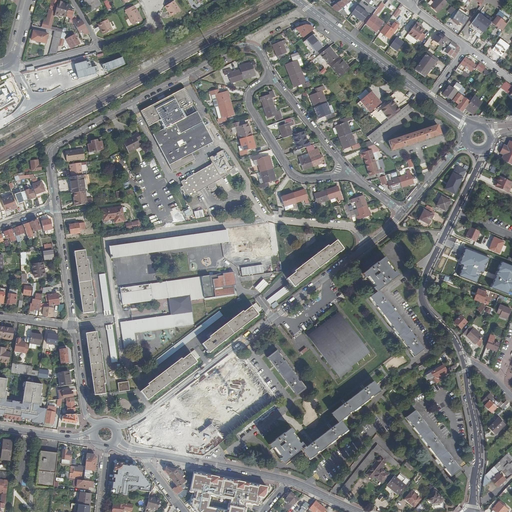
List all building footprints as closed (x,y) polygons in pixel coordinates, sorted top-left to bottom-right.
[(58,2),(58,0),(51,0),(49,9),(51,10),(56,11),(58,2)] [(100,5),(96,0),(84,0),(90,10),(95,8),(100,5)] [(114,6),(110,0),(108,0),(105,2),(109,9),(114,6)] [(352,0),(341,0),(332,7),(337,11),(344,18),(348,14),(342,8),(352,0)] [(447,2),(445,0),(435,0),(430,6),(437,13),(447,2)] [(180,11),(174,1),(165,6),(171,16),(180,11)] [(68,8),(69,5),(58,2),(56,11),(55,14),(66,17),(68,8)] [(142,20),(136,8),(136,9),(134,5),(125,10),(133,25),(142,20)] [(368,14),(357,6),(351,14),(362,22),(368,14)] [(452,6),(447,12),(451,15),(455,9),(452,6)] [(72,20),(74,10),(68,8),(66,17),(65,20),(67,20),(67,19),(70,20),(69,23),(74,24),(73,21),(72,20)] [(55,14),(56,11),(51,10),(47,25),(48,25),(47,29),(51,29),(52,26),(55,14)] [(464,15),(458,10),(451,20),(458,24),(459,21),(464,24),(468,17),(466,16),(467,15),(465,13),(464,15)] [(498,26),(497,29),(501,32),(507,24),(504,22),(505,21),(502,19),(504,15),(500,12),(499,11),(491,22),(490,23),(492,24),(493,22),(498,26)] [(491,22),(479,13),(471,23),(483,32),(490,23),(491,22)] [(376,32),(382,24),(374,17),(375,16),(373,14),(372,16),(366,24),(370,27),(370,28),(376,32)] [(103,35),(113,30),(108,19),(98,24),(103,35)] [(88,33),(81,20),(77,22),(76,20),(73,21),(74,24),(79,33),(82,37),(83,36),(85,34),(88,33)] [(397,22),(395,21),(391,27),(387,23),(380,32),(389,39),(399,25),(396,23),(397,22)] [(424,31),(415,24),(408,34),(417,40),(418,39),(421,41),(426,36),(422,33),(424,31)] [(296,28),(292,31),(297,36),(300,33),(303,37),(314,29),(309,25),(305,25),(296,28)] [(46,43),(48,34),(34,30),(31,40),(46,43)] [(60,39),(62,32),(55,31),(49,54),(57,53),(59,45),(60,39)] [(436,36),(433,40),(440,45),(442,46),(448,39),(438,32),(436,35),(437,35),(436,36)] [(313,53),(323,46),(313,33),(303,41),(313,53)] [(80,43),(75,34),(66,39),(71,48),(80,43)] [(287,39),(273,45),(279,60),(285,57),(283,53),(286,52),(283,44),(289,42),(287,39)] [(450,56),(453,58),(459,51),(458,46),(448,39),(442,46),(445,48),(443,51),(450,56)] [(329,47),(320,54),(328,64),(337,57),(329,47)] [(285,64),(290,76),(301,71),(299,66),(297,60),(300,59),(298,52),(291,55),(293,61),(285,64)] [(428,52),(422,60),(431,67),(437,59),(432,55),(428,52)] [(501,57),(496,53),(492,60),(496,63),(501,57)] [(496,63),(500,66),(504,60),(503,59),(507,55),(504,53),(501,57),(496,63)] [(473,70),(476,65),(473,63),(474,63),(471,61),(470,62),(465,57),(462,62),(460,64),(468,69),(469,67),(473,70)] [(122,58),(101,65),(104,73),(124,66),(122,58)] [(341,59),(331,67),(340,78),(349,69),(341,59)] [(422,60),(415,70),(424,76),(431,67),(422,60)] [(255,61),(239,66),(240,70),(243,79),(255,76),(253,69),(256,68),(255,61)] [(73,65),(77,80),(98,76),(96,67),(91,68),(90,62),(86,63),(85,62),(73,65)] [(475,68),(481,73),(486,67),(480,62),(475,68)] [(231,83),(243,79),(240,70),(232,72),(231,68),(230,69),(230,67),(226,68),(227,70),(223,70),(225,75),(229,74),(231,83)] [(431,67),(424,76),(425,77),(431,70),(432,70),(433,69),(431,67)] [(455,71),(465,78),(467,75),(457,68),(455,71)] [(290,76),(294,87),(302,84),(303,88),(310,85),(309,81),(309,82),(306,83),(304,78),(301,71),(290,76)] [(511,86),(505,81),(500,87),(510,95),(510,96),(511,97),(511,86)] [(462,86),(456,82),(452,88),(449,86),(443,94),(452,100),(458,92),(462,86)] [(0,111),(17,103),(6,83),(0,85),(0,111)] [(310,95),(315,107),(326,102),(322,91),(325,90),(323,86),(316,89),(318,92),(310,95)] [(185,88),(141,111),(173,171),(195,160),(191,153),(213,142),(203,122),(202,122),(200,116),(197,111),(186,117),(182,109),(193,103),(185,88)] [(216,98),(219,106),(231,103),(228,91),(219,93),(218,89),(210,91),(211,96),(215,94),(216,98)] [(365,90),(358,96),(361,100),(357,103),(360,107),(364,104),(371,112),(380,103),(370,92),(369,93),(365,90)] [(264,108),(273,105),(271,98),(275,97),(273,91),(269,92),(270,95),(260,98),(264,108)] [(452,100),(458,104),(463,97),(458,94),(459,92),(458,92),(452,100)] [(455,107),(462,112),(465,108),(469,102),(463,97),(458,104),(455,107)] [(481,102),(473,97),(469,102),(465,108),(473,114),(481,102)] [(389,119),(401,110),(396,104),(399,102),(396,98),(381,110),(379,112),(385,117),(386,116),(389,119)] [(331,114),(326,102),(315,107),(319,118),(327,116),(328,119),(335,116),(334,112),(331,114)] [(234,115),(231,103),(219,106),(222,118),(218,119),(219,119),(217,119),(218,122),(219,121),(220,123),(227,121),(226,117),(234,115)] [(389,119),(367,137),(370,141),(372,143),(413,110),(409,104),(401,110),(389,119)] [(273,105),(264,108),(267,118),(274,116),(276,120),(282,118),(279,110),(276,112),(273,105)] [(338,133),(339,138),(351,133),(347,122),(353,119),(350,116),(341,119),(343,123),(335,126),(335,127),(338,133)] [(283,138),(292,135),(289,126),(293,125),(293,124),(294,124),(293,121),(292,122),(291,118),(284,120),(286,124),(279,126),(283,138)] [(252,136),(248,123),(240,125),(239,122),(231,124),(232,128),(236,127),(238,132),(240,139),(252,136)] [(438,125),(388,141),(391,150),(440,134),(438,125)] [(293,135),(298,150),(299,150),(306,147),(310,146),(308,140),(307,141),(304,131),(293,135)] [(129,153),(141,146),(138,141),(141,140),(138,132),(134,134),(135,135),(123,141),(129,153)] [(356,144),(351,133),(339,138),(344,149),(351,146),(353,150),(360,147),(359,143),(356,144)] [(255,147),(252,136),(240,139),(241,145),(243,151),(240,151),(241,155),(248,153),(247,149),(255,147)] [(92,144),(88,144),(90,152),(89,152),(89,153),(99,151),(99,150),(103,149),(101,142),(98,142),(97,140),(91,141),(92,144)] [(503,155),(501,160),(511,165),(511,141),(510,141),(507,146),(503,144),(500,153),(503,155)] [(378,161),(388,157),(374,145),(368,147),(369,150),(362,153),(366,165),(375,161),(378,161)] [(83,149),(65,152),(67,162),(85,159),(83,149)] [(313,166),(323,162),(321,157),(323,157),(322,155),(320,155),(318,149),(318,150),(315,151),(316,154),(310,157),(313,166)] [(210,158),(213,163),(187,178),(186,178),(186,179),(187,179),(185,181),(184,180),(181,181),(181,182),(183,186),(180,187),(180,188),(181,190),(182,190),(183,190),(184,193),(183,193),(183,194),(187,199),(187,200),(188,200),(198,193),(199,193),(198,192),(196,189),(222,174),(223,176),(227,174),(231,172),(231,171),(230,170),(232,169),(232,168),(233,168),(232,168),(231,166),(230,166),(228,162),(228,161),(222,150),(217,153),(216,153),(216,154),(217,154),(213,157),(212,156),(210,157),(210,158)] [(272,168),(269,156),(265,157),(263,158),(261,158),(260,155),(251,157),(253,161),(254,161),(257,160),(258,165),(260,172),(272,168)] [(303,170),(313,166),(310,157),(303,159),(301,156),(298,157),(300,163),(301,165),(303,170)] [(38,160),(30,161),(32,171),(41,170),(40,165),(38,165),(38,160)] [(366,165),(370,176),(376,174),(377,178),(379,177),(385,175),(384,171),(383,172),(382,168),(380,169),(378,170),(375,161),(366,165)] [(463,175),(468,167),(464,165),(463,168),(458,166),(459,163),(457,162),(456,165),(457,166),(455,170),(463,175)] [(81,163),(70,164),(71,177),(82,175),(81,163)] [(499,168),(493,165),(490,172),(496,174),(499,168)] [(276,180),(272,168),(260,172),(262,178),(264,183),(260,184),(259,185),(260,189),(269,186),(268,182),(276,180)] [(402,187),(414,183),(412,178),(411,176),(409,170),(406,171),(407,175),(399,178),(402,187)] [(458,187),(464,175),(463,175),(455,170),(454,170),(448,183),(449,183),(457,187),(458,187)] [(198,192),(208,186),(209,185),(209,184),(210,184),(211,183),(212,183),(213,183),(214,183),(227,175),(228,175),(228,174),(227,174),(223,176),(222,174),(196,189),(198,192)] [(74,193),(85,191),(82,175),(71,177),(70,177),(72,188),(70,189),(71,193),(74,193)] [(390,191),(402,187),(399,178),(391,180),(389,177),(388,175),(385,176),(385,175),(379,177),(382,184),(387,183),(388,184),(389,186),(390,191)] [(511,182),(500,177),(498,182),(499,182),(497,187),(508,192),(511,183),(511,182)] [(45,191),(41,181),(32,184),(36,194),(45,191)] [(454,192),(457,187),(449,183),(447,188),(454,192)] [(20,192),(15,194),(18,203),(22,202),(24,201),(23,200),(27,199),(27,200),(35,197),(32,188),(29,189),(28,185),(23,187),(19,188),(20,192)] [(342,199),(337,186),(326,190),(329,200),(337,197),(338,201),(342,199)] [(309,204),(304,189),(293,193),(296,202),(304,200),(305,204),(306,203),(306,205),(309,204)] [(314,208),(315,209),(318,207),(319,208),(322,207),(322,206),(321,205),(321,202),(324,201),(329,200),(326,190),(314,194),(316,199),(316,201),(315,201),(313,202),(314,208)] [(74,193),(76,206),(86,204),(86,199),(85,191),(74,193)] [(296,202),(293,193),(281,197),(282,201),(283,204),(285,210),(289,209),(287,205),(292,204),(296,202)] [(450,201),(452,198),(443,194),(442,197),(441,197),(437,206),(438,207),(441,208),(446,211),(450,201)] [(357,209),(367,205),(363,195),(350,200),(351,203),(355,202),(357,209)] [(13,196),(2,200),(5,211),(12,208),(12,209),(17,207),(13,196)] [(348,218),(352,217),(350,211),(348,204),(347,202),(343,203),(348,218)] [(357,209),(355,202),(351,203),(348,204),(350,211),(357,209)] [(357,220),(370,215),(367,205),(357,209),(360,215),(356,217),(357,220)] [(122,207),(102,210),(103,220),(115,218),(115,222),(124,221),(122,207)] [(428,224),(435,212),(432,211),(426,207),(425,207),(419,219),(425,222),(428,224)] [(175,219),(176,223),(182,221),(179,209),(171,211),(173,220),(175,219)] [(193,211),(195,219),(204,216),(203,209),(193,211)] [(356,217),(360,215),(357,209),(350,211),(352,217),(352,218),(356,217)] [(50,219),(41,221),(44,233),(45,232),(45,231),(52,229),(50,219)] [(38,220),(30,223),(33,232),(41,229),(38,220)] [(29,223),(23,225),(28,238),(34,236),(33,234),(32,231),(29,223)] [(71,234),(80,233),(79,230),(85,229),(84,223),(69,225),(71,234)] [(19,235),(25,233),(23,225),(13,229),(17,240),(18,242),(21,241),(19,235)] [(475,242),(480,232),(470,227),(466,237),(475,242)] [(13,229),(4,232),(6,239),(9,238),(11,242),(17,240),(13,229)] [(227,230),(217,231),(124,244),(109,246),(111,258),(228,241),(227,230)] [(499,253),(504,242),(494,238),(489,249),(499,253)] [(295,272),(287,278),(294,287),(343,249),(337,240),(329,246),(328,245),(294,271),(295,272)] [(53,250),(43,252),(45,260),(54,258),(53,250)] [(85,250),(74,251),(83,313),(94,312),(92,302),(94,302),(88,259),(86,259),(85,250)] [(414,356),(424,349),(422,347),(423,346),(419,341),(418,341),(416,339),(417,338),(412,332),(411,333),(407,327),(408,326),(403,320),(402,321),(400,318),(401,318),(397,312),(396,312),(391,306),(392,305),(388,299),(386,300),(385,298),(386,297),(381,291),(380,292),(379,290),(398,275),(395,271),(393,273),(385,263),(387,261),(384,257),(362,274),(365,278),(367,276),(375,286),(373,288),(376,292),(369,297),(414,356)] [(33,264),(35,278),(45,276),(43,262),(33,264)] [(478,283),(482,285),(490,264),(485,262),(484,267),(481,266),(478,276),(480,277),(478,283)] [(490,288),(498,267),(490,264),(482,285),(490,288)] [(236,285),(234,272),(213,275),(210,275),(120,288),(121,293),(119,293),(120,300),(122,299),(123,304),(168,298),(189,295),(190,300),(235,294),(233,285),(236,285)] [(11,274),(10,280),(22,282),(21,276),(11,274)] [(105,274),(99,274),(102,294),(108,293),(105,274)] [(22,283),(21,287),(24,287),(23,294),(27,294),(26,295),(30,296),(32,284),(27,283),(28,283),(22,283)] [(453,294),(430,285),(429,291),(431,292),(432,291),(439,294),(446,296),(445,298),(451,300),(452,297),(453,294)] [(285,286),(275,294),(278,299),(289,291),(285,286)] [(10,289),(7,304),(11,305),(12,303),(14,303),(15,304),(18,290),(10,289)] [(486,292),(478,289),(474,300),(482,302),(484,299),(486,292)] [(57,293),(46,295),(46,298),(49,298),(50,305),(59,304),(57,293)] [(30,303),(29,311),(33,311),(33,309),(39,310),(40,307),(42,295),(36,294),(35,299),(33,299),(32,303),(30,303)] [(275,294),(267,300),(270,305),(278,299),(275,294)] [(168,298),(171,315),(192,312),(190,300),(189,295),(168,298)] [(511,309),(499,305),(496,313),(500,314),(499,315),(502,317),(507,319),(511,309)] [(210,338),(202,344),(209,352),(258,314),(252,306),(244,311),(243,310),(209,337),(210,338)] [(53,308),(44,307),(43,315),(52,317),(53,308)] [(219,311),(212,317),(215,321),(223,315),(219,311)] [(171,315),(120,322),(124,348),(136,347),(133,332),(194,323),(192,312),(171,315)] [(310,337),(309,338),(337,374),(338,373),(342,371),(343,372),(345,371),(348,374),(354,370),(351,367),(369,353),(338,312),(314,330),(316,332),(310,337)] [(462,317),(460,315),(454,322),(461,328),(466,323),(461,318),(462,317)] [(204,329),(215,321),(212,317),(201,325),(204,329)] [(201,325),(154,361),(158,365),(204,329),(201,325)] [(14,329),(0,326),(0,336),(3,337),(13,339),(14,329)] [(466,335),(466,336),(476,344),(480,339),(483,336),(473,328),(472,328),(469,326),(464,333),(466,335)] [(312,328),(307,332),(310,337),(316,332),(314,330),(312,328)] [(113,329),(107,330),(109,346),(115,345),(113,329)] [(40,345),(42,335),(37,334),(37,332),(32,331),(29,345),(29,348),(35,349),(36,344),(40,345)] [(97,332),(86,333),(95,395),(105,393),(105,388),(104,384),(105,384),(99,341),(98,341),(97,332)] [(59,336),(48,334),(47,343),(57,345),(59,336)] [(488,348),(496,351),(499,343),(493,341),(495,337),(490,335),(489,339),(486,345),(488,346),(488,348)] [(14,352),(24,353),(25,344),(26,343),(20,342),(21,339),(16,339),(16,342),(14,352)] [(115,345),(109,346),(112,362),(118,361),(115,345)] [(6,348),(0,346),(0,360),(9,362),(10,353),(5,352),(6,348)] [(67,348),(59,350),(61,363),(69,362),(67,348)] [(282,358),(276,350),(267,357),(296,396),(305,389),(299,381),(297,379),(297,378),(298,378),(284,360),(284,361),(283,361),(281,359),(282,358)] [(145,388),(141,391),(147,400),(197,361),(190,353),(183,359),(182,357),(147,384),(148,385),(145,388)] [(393,368),(405,362),(400,353),(384,362),(387,368),(392,365),(393,368)] [(26,365),(12,363),(11,373),(24,375),(26,365)] [(32,370),(32,366),(26,365),(24,375),(31,376),(32,370)] [(424,376),(428,383),(431,381),(431,380),(430,378),(432,377),(434,379),(436,383),(443,380),(441,377),(448,373),(443,365),(424,376)] [(238,366),(235,369),(240,375),(243,372),(238,366)] [(69,372),(59,373),(61,386),(71,385),(69,372)] [(410,375),(402,379),(404,384),(412,379),(410,375)] [(183,411),(207,447),(250,420),(245,412),(242,414),(239,409),(245,406),(252,415),(273,401),(257,376),(236,390),(239,396),(205,418),(195,403),(183,411)] [(31,422),(44,424),(47,409),(39,408),(39,405),(41,406),(43,397),(41,397),(43,384),(26,382),(21,411),(18,411),(19,409),(11,408),(11,409),(5,408),(8,392),(6,391),(8,379),(0,377),(0,414),(4,415),(3,418),(20,420),(21,418),(32,420),(31,422)] [(128,381),(118,383),(119,391),(126,391),(125,390),(129,389),(128,381)] [(380,390),(373,381),(331,413),(338,422),(305,448),(304,446),(301,442),(299,443),(291,434),(293,432),(290,428),(269,444),(272,448),(274,447),(281,457),(279,458),(282,463),(301,448),(309,459),(317,453),(316,452),(319,450),(319,451),(337,437),(339,435),(340,435),(340,436),(348,430),(340,420),(350,413),(349,413),(352,411),(352,412),(370,398),(370,397),(372,395),(372,396),(373,396),(380,390)] [(66,397),(73,396),(72,392),(71,392),(71,389),(62,390),(63,397),(66,397)] [(495,412),(500,407),(503,404),(501,401),(496,406),(494,404),(496,402),(492,398),(493,397),(489,393),(482,401),(486,404),(484,406),(491,413),(494,410),(495,412)] [(68,411),(75,410),(73,397),(66,398),(68,411)] [(119,399),(116,406),(127,410),(129,403),(119,399)] [(507,400),(503,404),(500,407),(502,409),(509,402),(507,400)] [(56,408),(48,406),(46,422),(53,423),(56,408)] [(406,417),(451,476),(460,469),(458,467),(459,466),(455,461),(454,461),(452,459),(453,458),(448,452),(447,453),(443,447),(444,446),(439,440),(438,441),(436,438),(437,438),(433,432),(432,432),(427,426),(428,425),(423,420),(422,420),(420,418),(422,417),(417,411),(416,412),(414,410),(406,417)] [(146,442),(168,426),(164,421),(167,419),(163,413),(134,433),(139,440),(143,438),(146,442)] [(63,416),(62,421),(75,424),(77,422),(76,414),(65,414),(65,416),(63,416)] [(495,434),(505,425),(501,421),(498,418),(488,428),(495,434)] [(13,441),(3,440),(1,459),(10,460),(13,441)] [(340,490),(346,495),(378,454),(380,457),(366,474),(371,477),(372,475),(374,477),(382,483),(389,474),(381,468),(386,462),(395,470),(399,464),(377,444),(373,450),(340,490)] [(68,450),(63,449),(62,463),(71,464),(72,458),(70,457),(71,452),(67,451),(68,450)] [(55,477),(58,453),(40,451),(36,486),(54,488),(55,477)] [(505,480),(511,473),(511,458),(507,453),(503,458),(484,476),(483,485),(484,486),(491,480),(497,487),(501,484),(502,485),(503,484),(502,483),(505,480)] [(94,455),(87,454),(84,474),(85,474),(92,475),(94,475),(96,457),(94,455)] [(111,493),(115,493),(128,495),(128,488),(140,489),(140,490),(150,492),(152,485),(136,465),(118,462),(114,464),(111,493)] [(78,467),(71,466),(70,473),(69,478),(81,479),(83,467),(78,466),(78,467)] [(190,484),(186,479),(185,480),(182,477),(184,475),(180,470),(166,467),(165,470),(177,487),(175,488),(174,487),(172,488),(182,502),(188,497),(184,491),(186,490),(185,488),(190,484)] [(272,483),(188,469),(188,477),(192,479),(190,486),(187,491),(190,498),(185,507),(188,511),(256,511),(266,499),(275,488),(272,483)] [(0,478),(8,479),(9,472),(0,471),(0,478)] [(409,480),(400,473),(396,478),(405,485),(409,480)] [(386,485),(398,494),(405,485),(396,478),(394,476),(386,485)] [(84,480),(74,479),(73,487),(88,489),(89,487),(93,487),(93,481),(92,481),(84,480)] [(420,499),(411,491),(405,499),(414,507),(420,499)] [(91,493),(80,492),(79,500),(79,504),(89,505),(91,493)] [(292,506),(298,499),(291,492),(288,496),(289,497),(286,501),(288,503),(284,507),(288,511),(292,507),(292,506)] [(435,492),(428,499),(432,503),(440,503),(443,499),(435,492)] [(158,510),(160,500),(149,497),(146,507),(158,510)] [(504,507),(499,502),(498,502),(495,500),(489,506),(492,509),(493,510),(494,511),(506,511),(508,510),(506,508),(507,507),(505,506),(504,507)] [(324,511),(325,511),(326,509),(316,501),(309,509),(312,511),(324,511)] [(305,511),(310,505),(305,502),(301,507),(305,511)] [(131,511),(132,505),(124,503),(118,503),(118,504),(114,504),(112,511),(122,511),(123,510),(131,511)]
